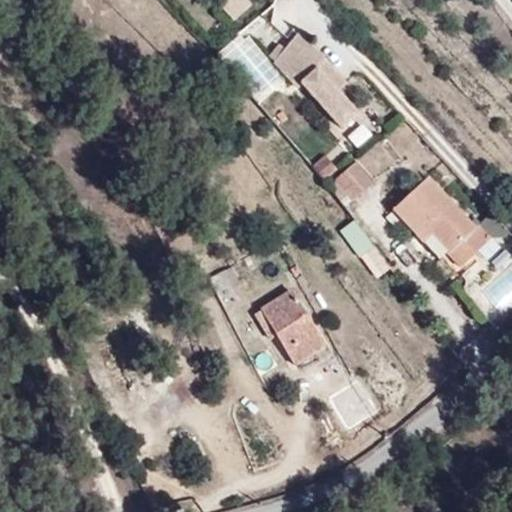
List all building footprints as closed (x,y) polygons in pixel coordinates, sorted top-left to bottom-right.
[(231,41),(249,27),(232,7),(215,21),(231,41)] [(228,66),(261,101),(285,79),(251,44),(228,66)] [(332,97),(326,91),(332,85),(304,56),(293,68),(283,88),(313,103),(310,114),(350,156),(368,138),(350,117),(332,97)] [(310,114),(313,103),(283,88),(276,106),(305,122),(310,114)] [(358,110),(340,89),(332,97),(350,117),(358,110)] [(334,201),(343,192),(324,170),(309,183),(327,207),(334,201)] [(372,198),(357,181),(343,192),(358,209),(372,198)] [(348,218),(358,209),(343,192),(334,201),(348,218)] [(484,257),(435,206),(396,242),(420,266),(431,257),(457,283),(484,257)] [(373,246),(362,253),(374,273),(386,266),(373,246)] [(458,305),(496,270),(484,257),(457,283),(431,257),(420,266),(458,305)] [(331,360),(291,302),(259,324),(278,353),(298,382),(331,360)] [(278,353),(259,324),(250,330),(269,358),(278,353)]
